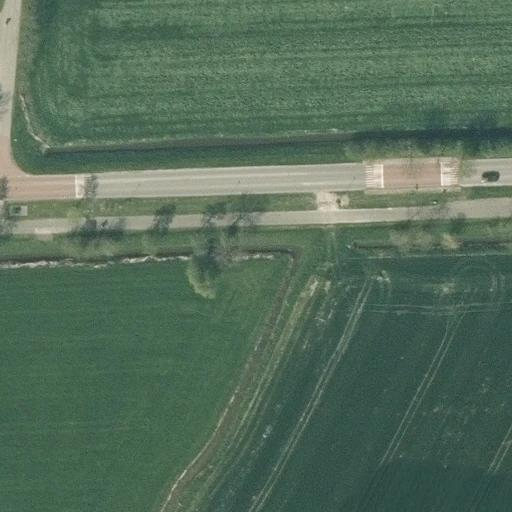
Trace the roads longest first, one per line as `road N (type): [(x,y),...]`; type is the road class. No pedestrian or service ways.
road 1 (secondary): [(511,172),(0,189)]
road 2 (unclassified): [(0,171),(14,0)]
